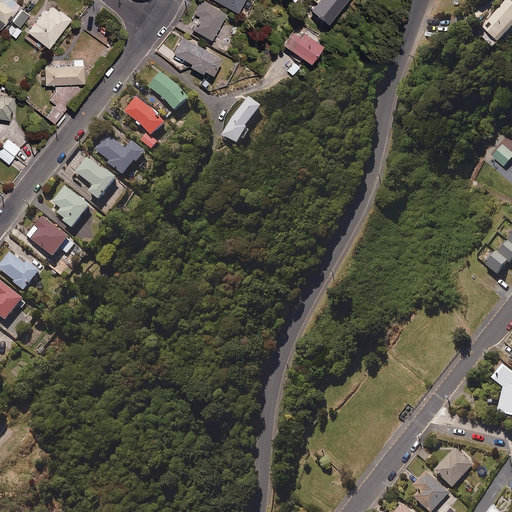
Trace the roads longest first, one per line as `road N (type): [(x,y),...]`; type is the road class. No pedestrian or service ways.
road 1 (residential): [(256,511),(273,375),(361,205),(420,0)]
road 2 (residential): [(150,29),(0,223)]
road 3 (residential): [(418,427),(511,306)]
